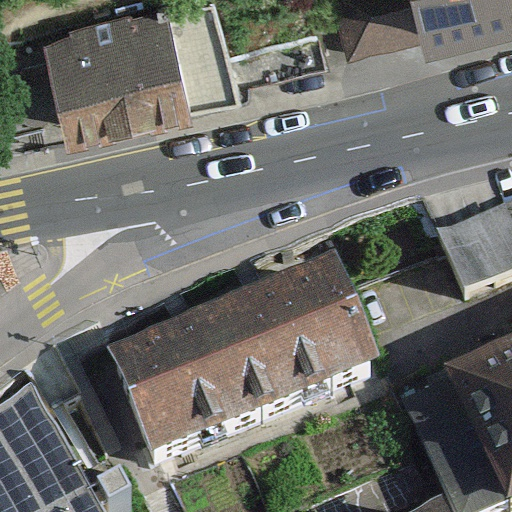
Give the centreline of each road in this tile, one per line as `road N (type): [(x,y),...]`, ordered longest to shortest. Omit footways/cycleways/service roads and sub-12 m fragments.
road 1 (secondary): [(511,107),(220,171)]
road 2 (residential): [(0,338),(160,235),(220,171)]
road 3 (secondary): [(220,171),(0,211)]
